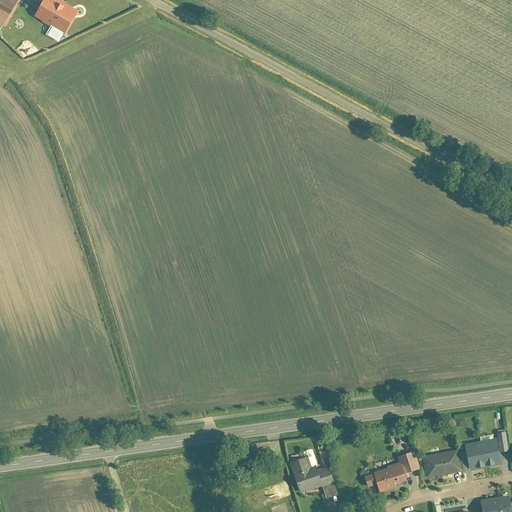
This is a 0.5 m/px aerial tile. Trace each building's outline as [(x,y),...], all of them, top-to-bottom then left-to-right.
[(0,0),(0,25),(4,28),(16,5),(7,0),(0,0)] [(31,0),(43,6),(36,19),(64,36),(77,14),(52,0),(31,0)] [(467,447),(471,469),(500,463),(496,441),(467,447)] [(429,457),(433,479),(461,474),(457,452),(429,457)] [(414,455),(399,458),(401,468),(384,472),(383,469),(363,474),(366,489),(380,487),(382,495),(410,489),(407,475),(418,473),(414,455)] [(329,468),(319,471),(315,456),(288,464),(297,494),(324,487),(324,485),(333,483),(329,468)] [(482,503),(483,511),(510,511),(508,499),(482,503)]
